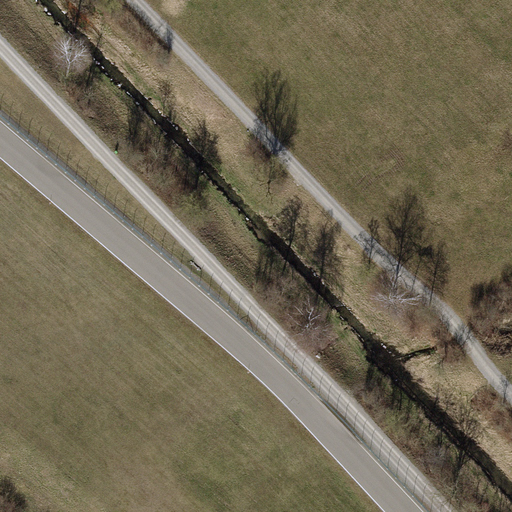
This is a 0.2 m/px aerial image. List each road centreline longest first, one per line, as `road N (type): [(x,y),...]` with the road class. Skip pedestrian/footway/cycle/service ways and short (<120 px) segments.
road 1 (track): [(0,43),(443,511)]
road 2 (track): [(511,392),(452,319),(380,258),(134,0)]
